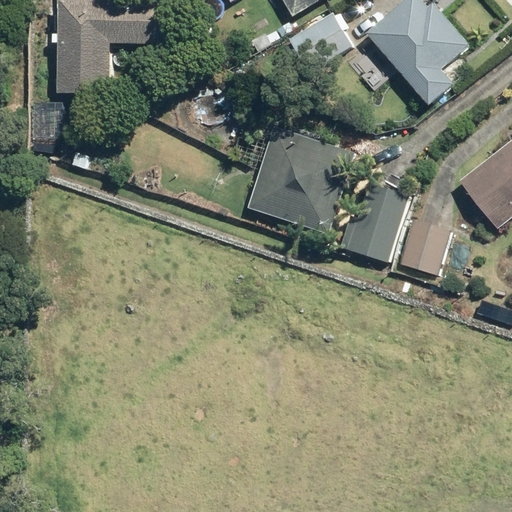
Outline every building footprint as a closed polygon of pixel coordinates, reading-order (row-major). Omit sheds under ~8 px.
[(59,0),(59,7),(57,7),(56,48),(62,48),(61,99),(114,101),(115,50),(170,51),(171,9),(102,7),(102,0),(59,0)] [(284,0),(296,20),(330,0),(284,0)] [(420,0),(414,0),(370,38),(433,110),(458,89),(445,75),(474,50),(437,8),(432,13),(420,0)] [(336,17),(292,43),(312,76),(356,50),(336,17)] [(359,157),(278,131),(252,212),(332,238),(359,157)] [(511,148),(464,186),(501,233),(511,224),(511,148)] [(413,200),(372,187),(350,253),(391,266),(413,200)] [(454,234),(417,223),(403,267),(441,278),(454,234)]
